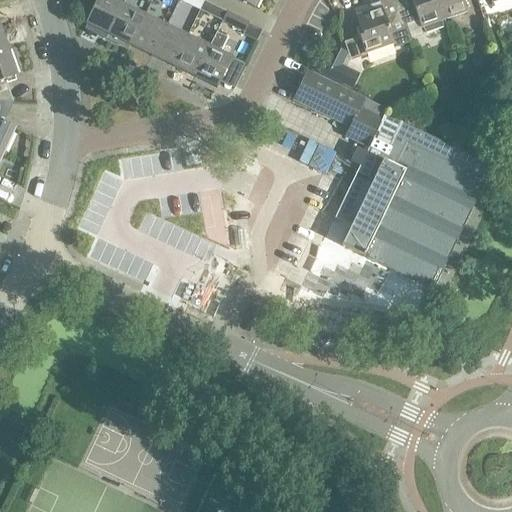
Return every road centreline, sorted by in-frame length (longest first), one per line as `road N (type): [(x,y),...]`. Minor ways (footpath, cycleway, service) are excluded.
road 1 (residential): [(67,139),(238,116),(300,0)]
road 2 (residential): [(252,361),(32,263)]
road 3 (residential): [(458,429),(252,361)]
road 4 (residential): [(252,361),(442,463)]
road 5 (residential): [(67,139),(63,53),(45,0)]
road 6 (unknown): [(266,273),(342,316),(393,329)]
road 7 (residential): [(32,263),(67,139)]
